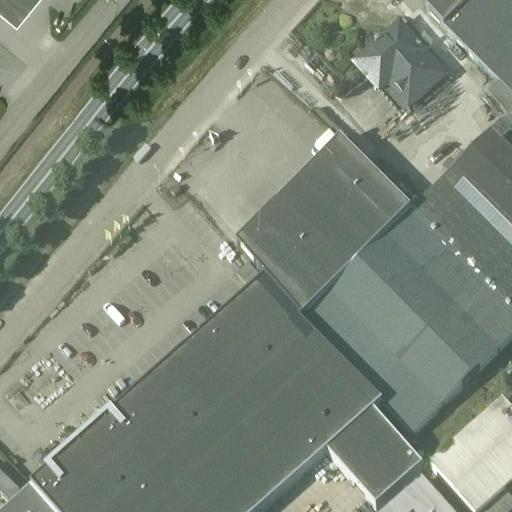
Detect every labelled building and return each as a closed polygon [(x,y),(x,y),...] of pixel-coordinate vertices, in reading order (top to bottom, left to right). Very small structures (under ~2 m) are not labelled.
[(511,0),(436,0),(424,13),(442,31),(511,100),(511,0)] [(380,98),(390,90),(407,110),(442,80),(398,29),(354,67),(380,98)] [(511,139),(499,127),(411,216),(511,315),(511,139)] [(413,441),(511,341),(511,315),(411,216),(339,145),(307,176),(311,180),(267,224),(263,220),(235,249),(266,281),(307,320),(305,321),(381,406),(413,441)] [(262,511),(326,456),(375,511),(421,471),(372,417),(381,408),(300,326),(305,321),(307,320),(266,281),(111,418),(110,416),(106,420),(107,421),(48,473),(47,472),(43,475),(45,477),(30,490),(27,494),(42,511),(262,511)] [(511,488),(511,418),(501,406),(428,471),(464,511),(511,511),(511,504),(504,496),(511,488)] [(1,469),(0,469),(0,488),(9,497),(19,486),(1,469)] [(42,511),(27,494),(5,511),(42,511)]
